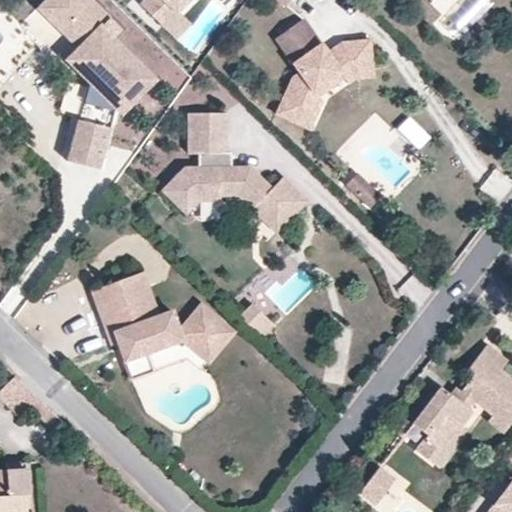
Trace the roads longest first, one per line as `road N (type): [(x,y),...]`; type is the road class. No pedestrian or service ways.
road 1 (residential): [(281,511),(511,218)]
road 2 (residential): [(0,332),(185,511)]
